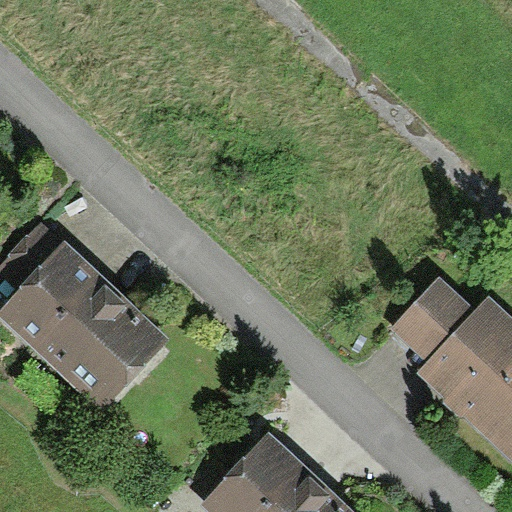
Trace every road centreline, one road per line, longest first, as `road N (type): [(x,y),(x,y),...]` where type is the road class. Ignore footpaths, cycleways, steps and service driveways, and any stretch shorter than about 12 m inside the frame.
road 1 (residential): [(0,66),(473,511)]
road 2 (unknown): [(204,511),(329,377)]
